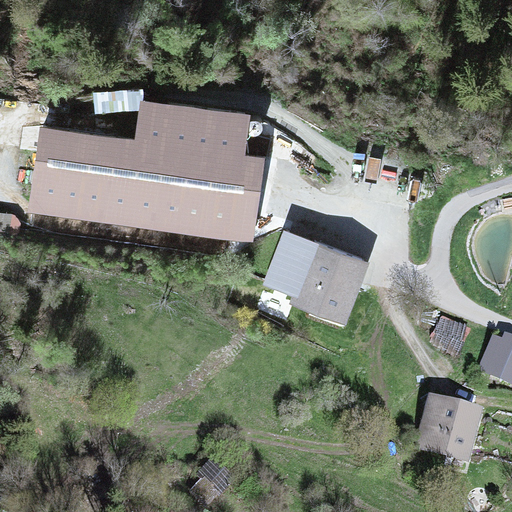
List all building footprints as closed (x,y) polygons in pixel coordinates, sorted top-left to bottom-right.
[(40,123),(28,212),(249,242),(261,152),(243,150),(248,111),(138,96),(133,136),(40,123)] [(366,258),(312,239),(290,303),(344,322),(366,258)] [(478,377),(511,391),(511,343),(496,336),(478,377)] [(481,419),(429,402),(413,453),(465,470),(481,419)] [(209,463),(194,492),(207,499),(222,469),(209,463)]
